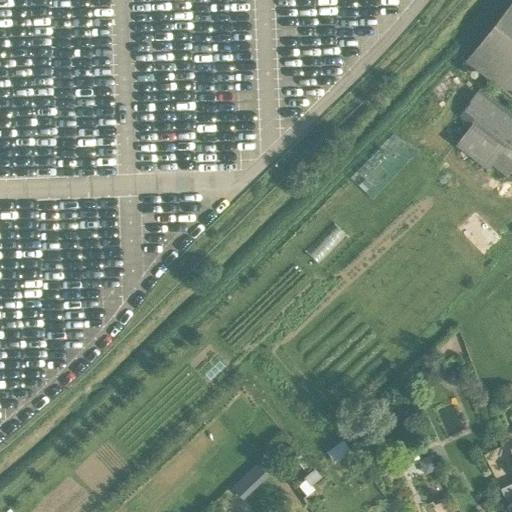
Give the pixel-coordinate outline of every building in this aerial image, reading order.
[(511,3),(467,62),(474,67),(511,96),(511,3)] [(511,112),(480,88),(459,116),(511,156),(511,112)] [(476,361),(495,354),(481,316),(462,323),(476,361)] [(449,372),(445,375),(445,381),(449,385),(455,385),(459,382),(459,375),(455,372),(449,372)] [(398,402),(392,407),(383,413),(390,423),(398,416),(405,411),(398,402)] [(511,484),(503,489),(511,508),(511,447),(510,448),(511,453),(511,484)] [(419,461),(425,475),(439,469),(434,455),(419,461)] [(248,471),(260,483),(268,475),(256,463),(248,471)]
